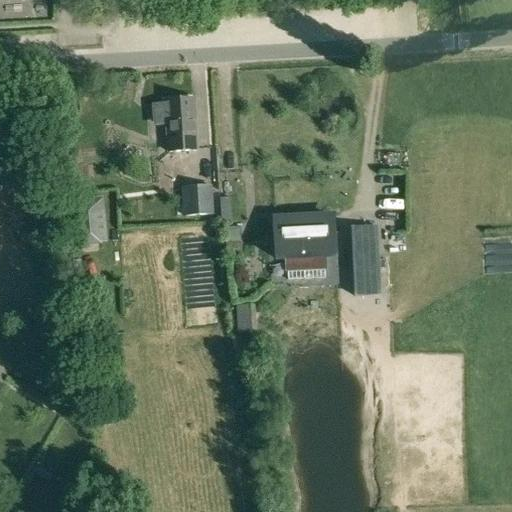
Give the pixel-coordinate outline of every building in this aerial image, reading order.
[(160,125),(166,125),(168,153),(196,151),(193,99),(165,101),(165,105),(158,105),(153,110),(154,122),(160,125)] [(78,113),(78,101),(53,103),(54,114),(78,113)] [(212,186),(182,188),(183,218),(199,217),(213,216),(212,186)] [(230,198),(221,199),(222,223),(231,222),(230,198)] [(91,203),(63,205),(66,243),(94,240),(91,203)] [(303,219),(305,267),(324,266),(323,259),(333,258),(331,218),(303,219)] [(305,267),(303,219),(275,221),(277,261),(286,260),(287,268),(305,267)] [(230,223),(220,223),(221,239),(225,239),(226,256),(241,256),(240,227),(231,227),(230,223)] [(375,228),(351,229),(354,297),(378,296),(375,228)] [(236,306),(238,333),(255,332),(254,306),(236,306)]
